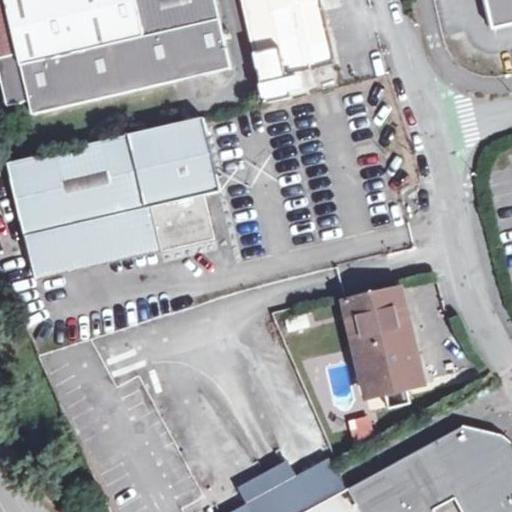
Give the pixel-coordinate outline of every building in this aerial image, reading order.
[(0,0),(0,46),(13,104),(36,99),(40,115),(238,67),(222,0),(0,0)] [(340,62),(324,0),(274,0),(292,72),(340,62)] [(511,26),(511,0),(488,0),(496,30),(511,26)] [(213,239),(203,195),(217,191),(200,118),(5,163),(23,236),(33,280),(157,252),(213,239)] [(388,394),(409,390),(425,386),(402,290),(349,302),(372,398),(388,394)] [(413,404),(409,390),(388,394),(392,409),(413,404)] [(351,436),(374,434),(371,415),(349,418),(351,436)] [(461,429),(351,488),(351,489),(363,511),(421,511),(421,510),(461,488),(470,505),(473,511),(511,511),(511,448),(511,447),(503,441),(461,429)] [(363,511),(351,489),(337,496),(321,466),(249,505),(252,511),(363,511)] [(436,511),(435,511),(458,498),(465,511),(473,511),(470,505),(461,488),(421,510),(421,511),(436,511)]
